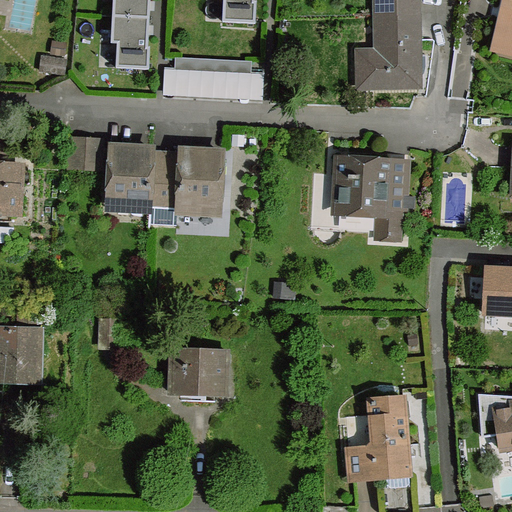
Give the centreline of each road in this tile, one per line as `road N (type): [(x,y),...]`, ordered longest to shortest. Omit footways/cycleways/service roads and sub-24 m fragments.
road 1 (residential): [(0,98),(433,121)]
road 2 (unknown): [(511,258),(461,258),(450,275),(460,511)]
